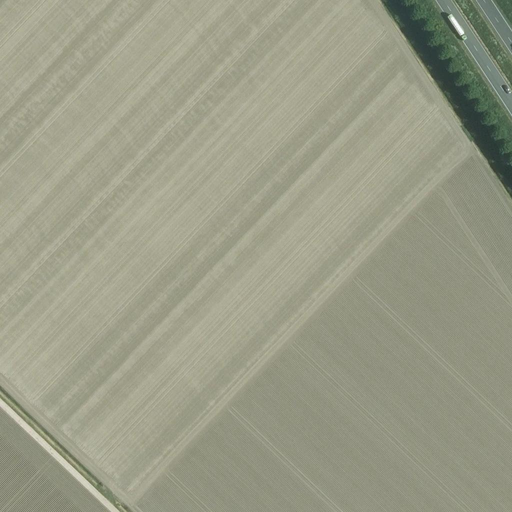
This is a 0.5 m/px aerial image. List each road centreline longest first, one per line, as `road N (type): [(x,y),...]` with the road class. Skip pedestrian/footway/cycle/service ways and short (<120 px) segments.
road 1 (track): [(115,511),(0,402)]
road 2 (trunk): [(441,0),(511,107)]
